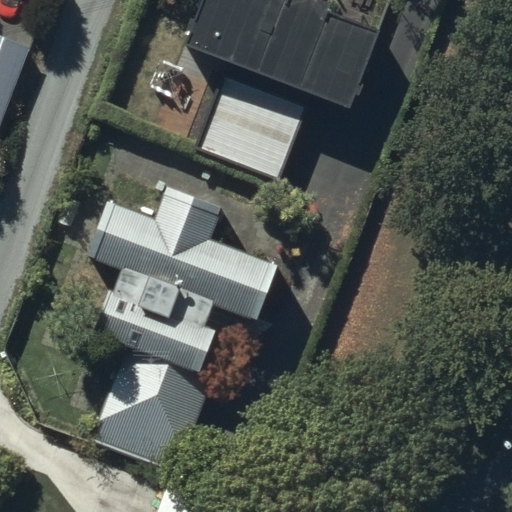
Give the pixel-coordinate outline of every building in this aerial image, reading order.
[(382,17),(339,0),(196,0),(185,29),(351,94),(382,17)] [(0,111),(26,41),(0,31),(0,111)] [(305,101),(223,70),(197,140),(279,171),(305,101)] [(214,200),(170,183),(157,216),(109,198),(90,247),(123,260),(100,320),(136,334),(96,435),(177,466),(216,366),(198,360),(214,320),(198,314),(207,290),(253,307),(271,260),(202,233),(214,200)] [(247,511),(250,505),(169,476),(156,511),(247,511)]
